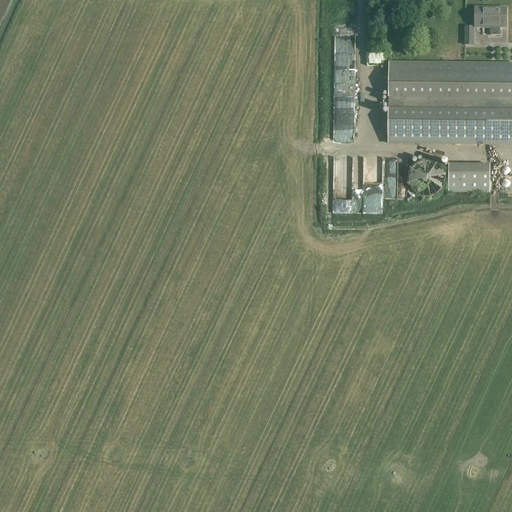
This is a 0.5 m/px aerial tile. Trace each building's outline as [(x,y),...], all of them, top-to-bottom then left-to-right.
[(506,10),(475,9),(475,27),(490,28),(490,36),(500,36),(500,28),(506,28),(506,10)] [(465,37),(465,46),(474,46),(474,37),(465,37)] [(511,65),(389,64),(388,144),(511,145),(511,65)] [(354,141),(354,71),(333,71),(333,141),(354,141)] [(333,213),(361,213),(361,201),(352,201),(352,160),(332,161),(333,213)] [(408,184),(415,197),(430,200),(443,191),(446,176),(437,164),(423,160),(410,169),(408,184)] [(385,199),(397,198),(396,164),(384,165),(385,199)] [(490,166),(449,165),(448,193),(489,194),(490,166)]
